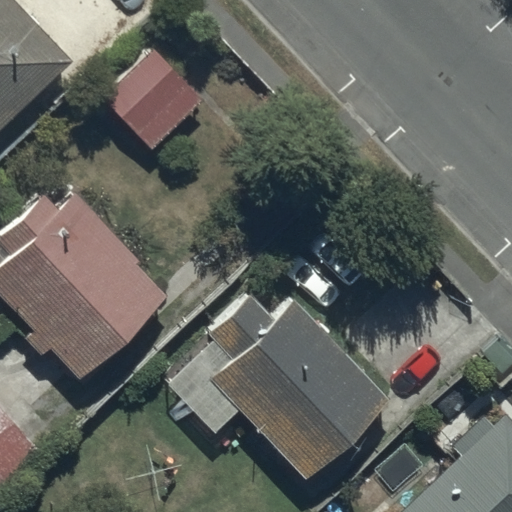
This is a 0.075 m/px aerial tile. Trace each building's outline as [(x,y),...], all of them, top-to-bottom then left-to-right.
[(0,0),(0,126),(71,58),(14,0),(0,0)] [(149,52),(98,100),(148,152),(199,104),(149,52)] [(161,295),(68,192),(51,208),(38,194),(0,231),(0,299),(30,330),(24,336),(42,355),(46,350),(75,379),(161,295)] [(383,401),(287,301),(270,320),(244,293),(203,333),(210,340),(164,384),(211,433),(237,408),(303,477),(383,401)] [(0,487),(39,452),(0,410),(0,487)] [(511,511),(511,429),(498,414),(488,423),(483,418),(448,451),(453,456),(395,511),(511,511)]
